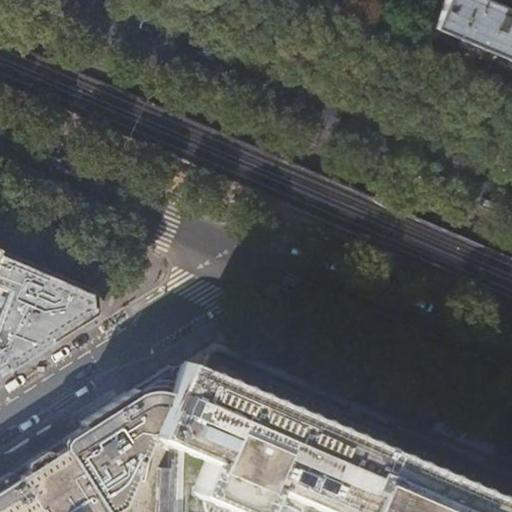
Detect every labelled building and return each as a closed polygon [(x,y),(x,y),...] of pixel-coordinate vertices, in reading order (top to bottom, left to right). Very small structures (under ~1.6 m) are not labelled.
[(440,0),(429,26),(511,61),(511,14),(479,0),(440,0)] [(0,371),(89,315),(92,313),(90,290),(0,250),(0,371)] [(175,362),(166,367),(161,511),(511,511),(511,468),(460,446),(364,405),(355,401),(280,369),(245,354),(211,339),(201,345),(190,352),(183,356),(175,362)] [(284,360),(280,369),(355,401),(359,392),(321,376),(284,360)] [(0,511),(161,511),(166,367),(156,374),(102,407),(80,421),(86,431),(72,439),(0,481),(0,511)]
